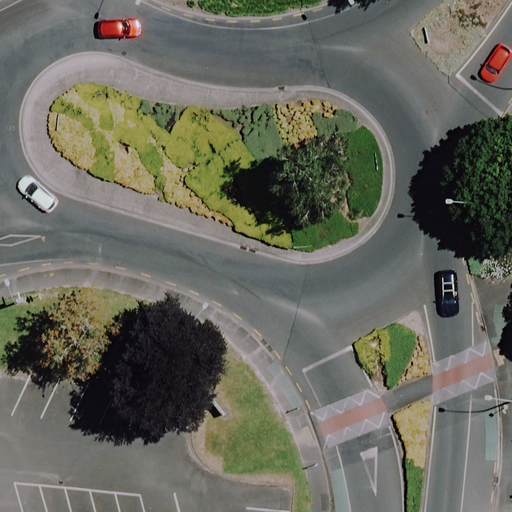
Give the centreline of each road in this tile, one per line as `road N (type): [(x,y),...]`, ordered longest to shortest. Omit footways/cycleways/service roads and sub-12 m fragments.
road 1 (secondary): [(20,29),(58,13),(92,12),(186,51),(255,56),(328,48)]
road 2 (secondary): [(281,295),(184,254),(43,219),(0,181)]
road 3 (tertiary): [(422,224),(444,389),(432,511)]
road 4 (tertiary): [(383,511),(360,418),(281,295)]
road 5 (secondary): [(328,48),(376,66),(410,99),(428,137),(433,177)]
road 6 (secondary): [(422,224),(396,261),(346,292),(281,295)]
road 7 (secondary): [(511,42),(433,177)]
